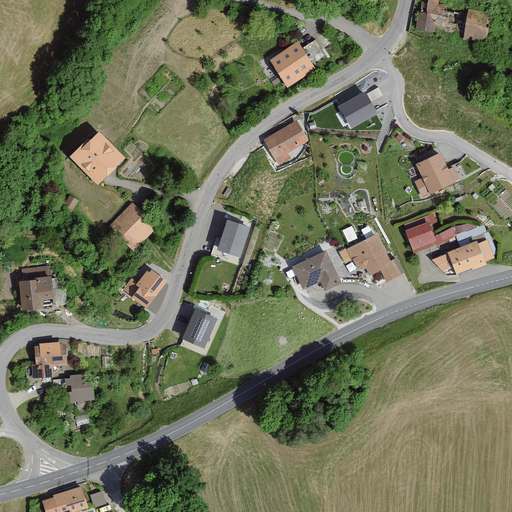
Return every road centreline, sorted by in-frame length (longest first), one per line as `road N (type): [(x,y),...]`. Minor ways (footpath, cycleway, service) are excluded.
road 1 (tertiary): [(0,363),(14,344),(39,333),(136,340),(160,324),(207,202),(239,151),(281,113),(382,52),(406,0)]
road 2 (tertiary): [(511,277),(408,305),(195,421),(81,470)]
